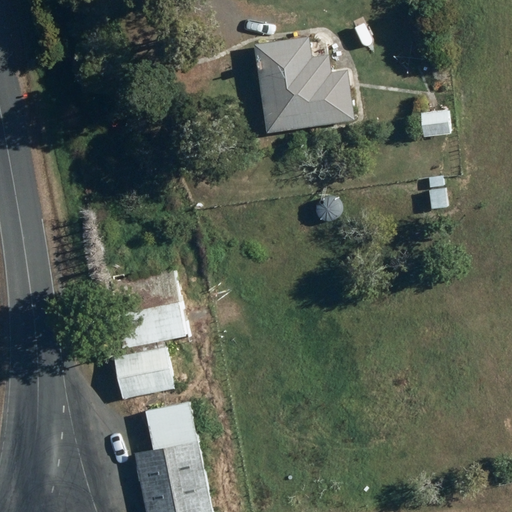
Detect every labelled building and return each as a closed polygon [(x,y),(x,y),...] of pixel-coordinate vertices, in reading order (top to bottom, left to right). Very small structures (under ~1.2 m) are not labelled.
[(249,48),(264,137),(353,123),(345,74),(332,76),(329,57),(311,60),(307,39),(249,48)] [(419,116),(422,141),(451,137),(447,112),(419,116)] [(446,210),(444,190),(428,192),(430,212),(446,210)] [(109,283),(122,352),(186,340),(174,272),(109,283)] [(112,361),(120,402),(174,392),(166,351),(112,361)] [(150,450),(132,454),(144,511),(210,511),(188,403),(143,412),(150,450)]
